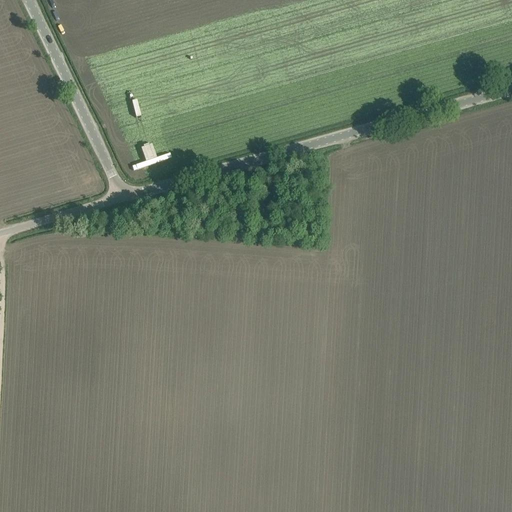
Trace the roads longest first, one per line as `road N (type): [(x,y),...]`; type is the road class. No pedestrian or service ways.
road 1 (unclassified): [(122,197),(511,87)]
road 2 (unclassified): [(122,197),(27,0)]
road 3 (unclassified): [(0,233),(122,197)]
